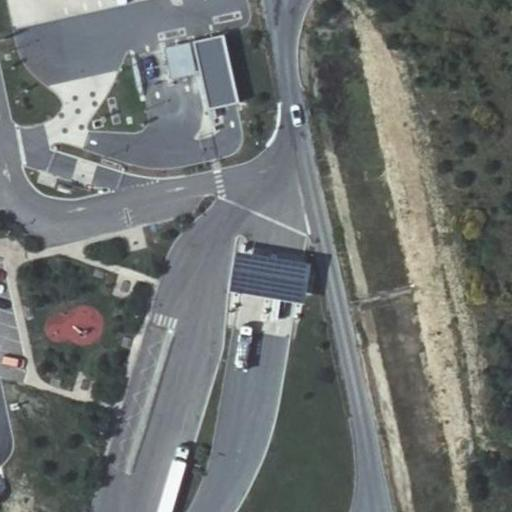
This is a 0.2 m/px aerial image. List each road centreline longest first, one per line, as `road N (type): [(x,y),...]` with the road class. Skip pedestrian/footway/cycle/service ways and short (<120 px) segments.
road 1 (unclassified): [(373,511),(377,468),(303,159)]
road 2 (unclassified): [(0,145),(10,180),(31,200),(58,208),(90,209),(303,159)]
road 3 (unclassified): [(303,159),(284,51),(293,0)]
